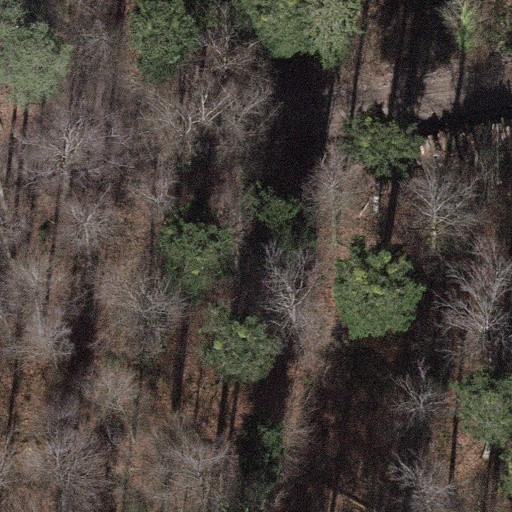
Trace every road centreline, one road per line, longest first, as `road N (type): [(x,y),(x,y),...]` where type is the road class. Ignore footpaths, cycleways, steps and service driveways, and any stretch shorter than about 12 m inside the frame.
road 1 (track): [(0,163),(145,134),(511,89)]
road 2 (track): [(0,42),(145,134)]
